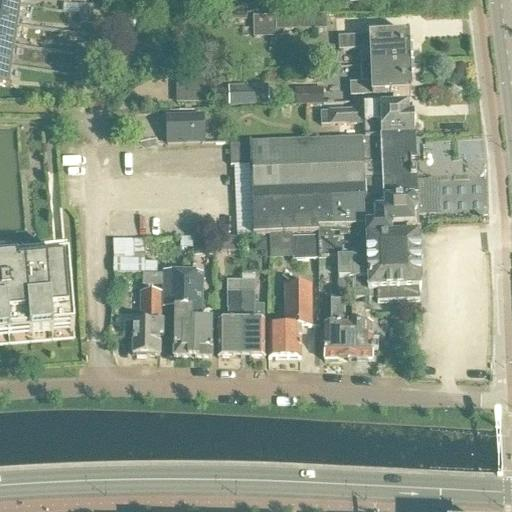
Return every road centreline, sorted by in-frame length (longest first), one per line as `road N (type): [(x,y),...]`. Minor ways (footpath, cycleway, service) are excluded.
road 1 (secondary): [(0,488),(229,482),(511,495)]
road 2 (residential): [(0,394),(511,405)]
